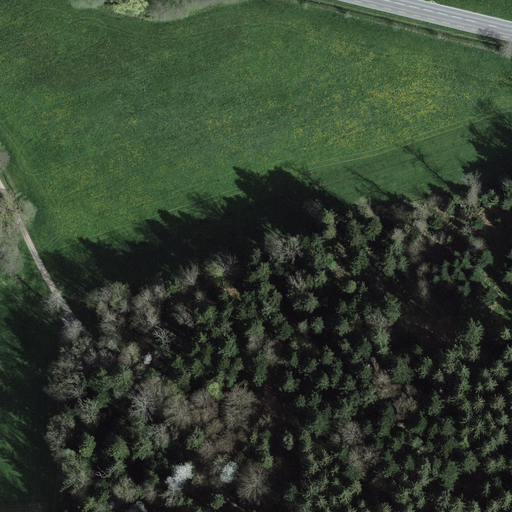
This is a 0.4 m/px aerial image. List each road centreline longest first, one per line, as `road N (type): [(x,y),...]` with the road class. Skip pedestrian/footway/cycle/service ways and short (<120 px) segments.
road 1 (track): [(97,343),(184,323),(244,328),(365,312),(421,317),(484,367),(511,408)]
road 2 (track): [(0,181),(65,305),(233,511)]
road 3 (secondary): [(511,30),(385,0)]
